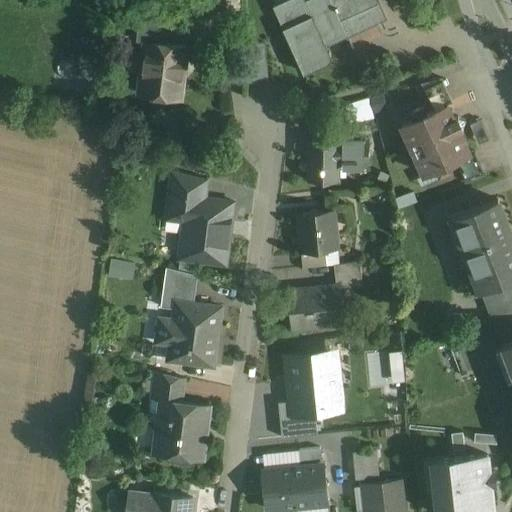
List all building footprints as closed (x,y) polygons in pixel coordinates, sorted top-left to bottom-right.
[(285,0),(273,6),(304,73),(326,63),(329,61),(330,59),(331,56),(330,53),(327,45),(347,36),(335,11),(330,0),(285,0)] [(330,0),(335,11),(347,36),(348,37),(383,21),(373,0),(330,0)] [(171,14),(140,10),(137,37),(147,38),(146,42),(167,44),(171,14)] [(167,44),(146,42),(140,93),(180,98),(186,47),(167,44)] [(442,78),(423,83),(435,109),(448,103),(453,101),(442,78)] [(455,118),(448,103),(435,109),(427,113),(423,106),(411,111),(414,118),(402,124),(425,173),(437,168),(440,175),(452,169),(449,162),(456,159),(471,152),(460,128),(464,126),(463,126),(466,119),(459,117),(459,116),(455,118)] [(489,138),(482,119),(472,124),(479,143),(489,138)] [(368,141),(308,141),(308,181),(340,181),(340,165),(368,166),(368,141)] [(471,152),(456,159),(466,181),(486,174),(476,150),(471,152)] [(207,178),(173,169),(170,193),(205,197),(207,178)] [(205,197),(170,193),(166,218),(184,220),(179,258),(227,264),(235,201),(205,197)] [(511,234),(498,199),(447,218),(476,293),(482,291),(511,279),(511,234)] [(334,209),(297,213),(301,251),(326,248),(338,247),(336,232),(334,232),(332,210),(334,210),(334,209)] [(326,248),(301,251),(303,267),(327,264),(326,248)] [(360,261),(334,263),(337,284),(340,283),(341,287),(363,285),(360,261)] [(198,274),(166,267),(161,306),(175,308),(176,300),(194,302),(198,274)] [(511,279),(482,291),(492,317),(511,309),(511,279)] [(337,284),(288,289),(292,329),(345,323),(341,287),(340,283),(337,284)] [(194,302),(176,300),(175,308),(174,319),(167,318),(163,342),(170,343),(168,359),(214,365),(222,306),(194,302)] [(511,309),(492,317),(502,343),(511,339),(511,309)] [(511,339),(502,343),(511,369),(511,339)] [(334,353),(290,357),(295,409),(339,405),(334,353)] [(185,377),(156,370),(152,398),(162,399),(162,397),(182,400),(185,377)] [(182,400),(162,397),(162,399),(160,414),(159,413),(153,418),(152,424),(156,429),(153,453),(202,459),(210,403),(182,400)] [(377,450),(353,452),(356,478),(379,476),(377,450)] [(488,453),(433,460),(438,502),(446,501),(447,511),(470,511),(494,509),(494,506),(491,482),(495,482),(495,481),(491,481),(489,471),(494,470),(494,469),(490,470),(488,453)] [(322,464),(264,470),(268,508),(326,502),(322,464)] [(405,511),(402,479),(363,484),(363,485),(369,484),(372,511),(369,511),(405,511)] [(194,497),(153,492),(153,493),(130,491),(127,511),(191,511),(193,499),(194,497)]
